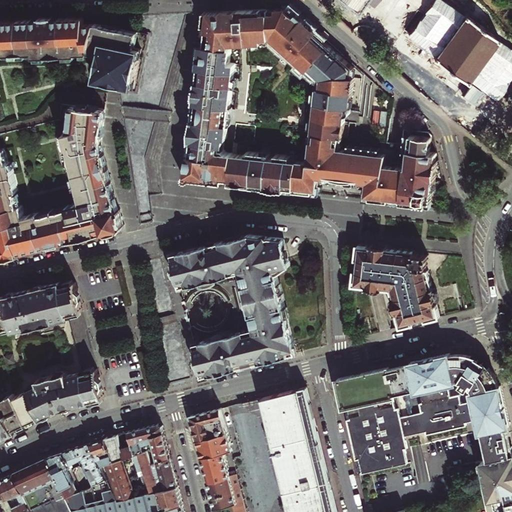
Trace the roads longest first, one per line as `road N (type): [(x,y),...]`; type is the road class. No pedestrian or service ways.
road 1 (residential): [(0,271),(235,212),(315,221),(333,234),(339,360)]
road 2 (residential): [(501,225),(461,186),(442,126),(305,0)]
road 3 (residential): [(173,401),(73,428),(0,461)]
road 4 (residential): [(319,364),(354,511)]
road 5 (residential): [(319,364),(173,401)]
road 6 (residential): [(479,325),(339,360)]
road 7 (unknown): [(235,386),(258,511)]
